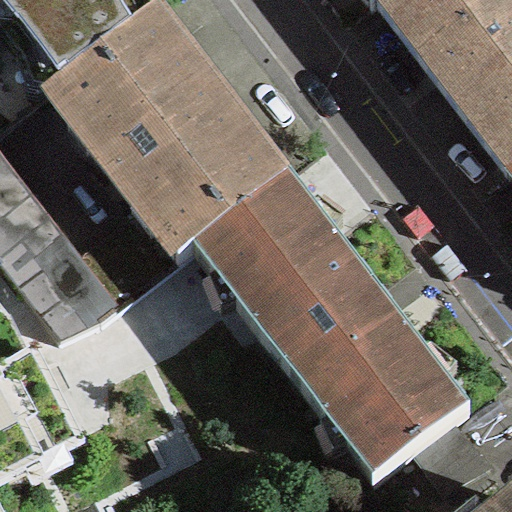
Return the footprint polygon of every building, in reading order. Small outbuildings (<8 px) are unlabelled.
[(0,53),(8,48),(48,100),(151,20),(138,0),(0,0),(0,46),(0,47),(0,53)] [(383,0),(362,0),(370,10),(375,6),(383,0)] [(511,0),(383,0),(375,6),(511,181),(511,180),(511,0)] [(280,188),(151,20),(48,100),(140,220),(177,267),(192,256),(280,188)] [(0,257),(63,341),(99,327),(177,267),(140,220),(81,256),(0,148),(0,257)] [(280,188),(192,256),(372,488),(414,455),(452,427),(468,414),(287,182),(280,188)] [(0,511),(1,511),(0,509),(0,480),(82,440),(36,347),(0,364),(0,511)] [(488,470),(452,427),(414,455),(444,495),(488,470)] [(511,511),(511,503),(501,511),(511,511)]
